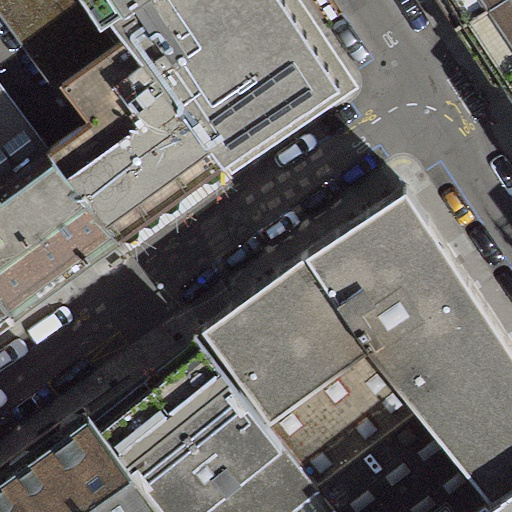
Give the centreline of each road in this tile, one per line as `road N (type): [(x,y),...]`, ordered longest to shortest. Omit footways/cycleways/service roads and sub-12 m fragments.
road 1 (residential): [(0,394),(421,90)]
road 2 (residential): [(421,90),(511,228)]
